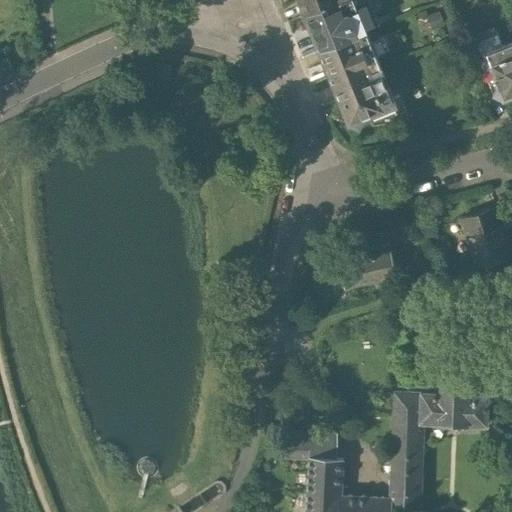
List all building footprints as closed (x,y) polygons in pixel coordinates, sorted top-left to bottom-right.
[(299,0),(306,15),(342,0),(299,0)] [(342,0),(306,15),(320,51),(365,33),(365,32),(352,0),(342,0)] [(365,33),(320,51),(335,87),(380,69),(365,33)] [(511,44),(496,51),(487,54),(499,86),(496,95),(504,99),(511,96),(511,44)] [(380,69),(335,87),(350,123),(357,127),(361,119),(369,115),(373,123),(401,119),(399,104),(395,105),(380,69)] [(496,209),(462,220),(478,270),(511,259),(496,209)] [(386,235),(366,240),(371,259),(338,267),(344,289),(396,277),(387,238),(386,235)] [(418,394),(394,393),(390,499),(392,510),(420,511),(423,422),(486,424),(487,397),(468,396),(469,370),(420,368),(419,368),(418,394)] [(299,432),(286,432),(284,459),(298,459),(299,432)] [(311,433),(299,432),(298,459),(309,460),(310,458),(311,433)] [(336,434),(311,433),(310,458),(337,460),(336,434)] [(390,499),(341,497),(343,460),(337,460),(310,458),(309,460),(306,511),(391,511),(392,510),(390,499)]
